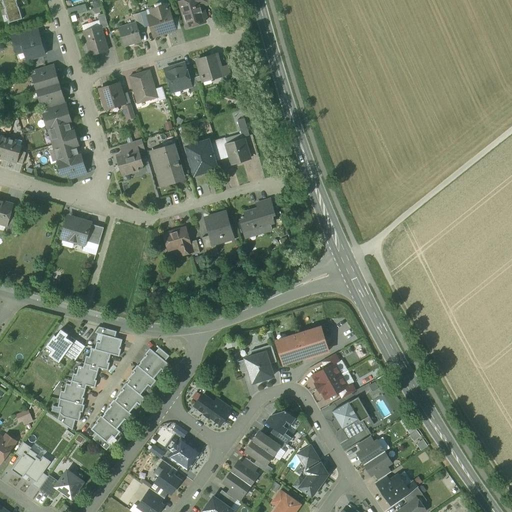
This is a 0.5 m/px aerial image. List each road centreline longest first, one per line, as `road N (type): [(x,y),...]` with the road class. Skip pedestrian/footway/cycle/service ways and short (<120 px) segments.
road 1 (tertiary): [(498,511),(425,400),(358,272)]
road 2 (tertiary): [(347,276),(405,389),(488,511)]
road 3 (track): [(511,489),(396,292)]
road 4 (residential): [(356,480),(299,389),(262,397),(227,447)]
road 5 (track): [(351,257),(511,132)]
road 6 (residential): [(95,207),(152,222),(281,190)]
road 7 (residential): [(201,326),(147,330),(19,298)]
road 8 (tertiary): [(286,94),(341,261)]
road 9 (tertiary): [(351,257),(286,94)]
road 10 (residential): [(230,42),(82,84)]
road 11 (residential): [(166,406),(91,511)]
road 12 (residential): [(82,84),(106,167),(95,207)]
